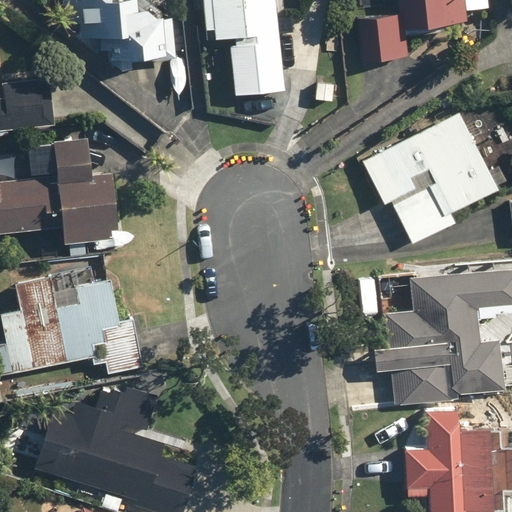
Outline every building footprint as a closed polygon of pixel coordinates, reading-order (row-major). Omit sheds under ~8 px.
[(79,0),(86,35),(103,32),(109,62),(178,50),(169,0),(79,0)] [(205,0),(208,31),(238,29),(240,70),(286,67),(282,0),(205,0)] [(403,0),(404,8),(406,25),(468,19),(467,3),(491,1),(490,0),(403,0)] [(406,25),(404,8),(359,13),(363,58),(409,54),(406,25)] [(0,128),(57,125),(54,72),(0,75),(0,128)] [(500,181),(461,105),(367,154),(414,244),(463,218),(456,204),(500,181)] [(57,171),(23,173),(20,142),(0,143),(0,230),(66,226),(67,236),(124,232),(118,164),(97,166),(94,131),(54,134),(57,171)] [(7,332),(0,333),(0,372),(98,355),(101,372),(146,364),(137,316),(122,318),(111,257),(13,274),(19,305),(2,308),(7,332)] [(510,380),(509,375),(511,375),(511,354),(507,355),(505,333),(480,335),(476,303),(511,299),(511,263),(413,273),(416,305),(373,309),(379,367),(397,365),(400,397),(465,391),(464,385),(510,380)] [(53,414),(36,461),(173,511),(189,511),(207,464),(163,448),(167,436),(147,429),(160,395),(108,375),(98,401),(86,396),(76,422),(53,414)] [(462,402),(430,402),(429,427),(408,426),(407,491),(432,491),(432,511),(481,511),(481,504),(507,505),(507,484),(511,483),(511,436),(508,436),(508,416),(462,416),(462,402)] [(117,511),(90,497),(82,511),(117,511)]
